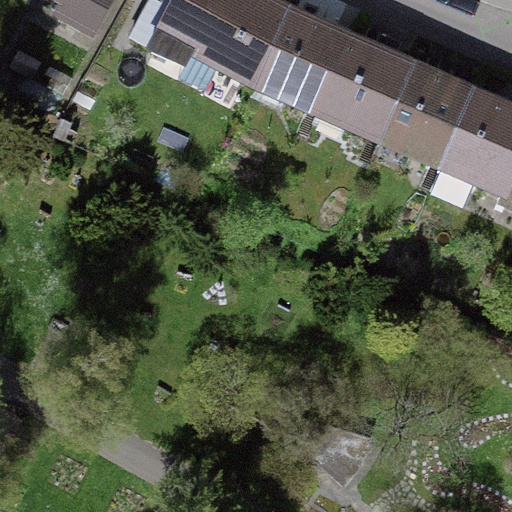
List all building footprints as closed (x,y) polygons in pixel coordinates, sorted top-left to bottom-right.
[(62,0),(56,12),(94,33),(111,0),(62,0)] [(257,85),(288,15),(277,9),(261,0),(176,0),(171,9),(154,0),(150,0),(130,38),(149,50),(184,65),(192,50),(257,85)] [(318,113),(350,40),(339,35),(288,13),(288,15),(257,85),(257,86),(318,113)] [(400,62),(350,40),(318,113),(379,140),(380,138),(410,68),(411,67),(400,62)] [(461,90),(410,68),(380,138),(441,165),(472,95),(461,90)] [(511,112),(503,109),(472,95),(441,165),(438,173),(439,174),(432,191),(465,205),(476,181),(511,196),(511,112)] [(371,450),(372,443),(329,435),(316,430),(303,462),(315,466),(344,494),(351,488),(357,481),(363,471),(368,460),(371,450)]
